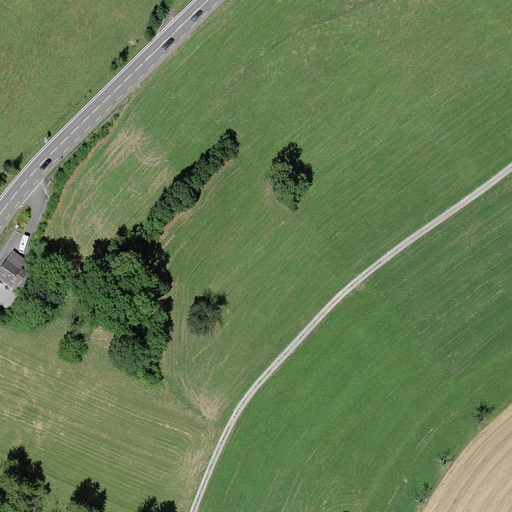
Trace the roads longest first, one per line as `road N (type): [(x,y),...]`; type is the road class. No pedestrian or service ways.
road 1 (track): [(193,511),(227,427),(277,361),(360,274),(511,165)]
road 2 (secondary): [(0,215),(56,147),(206,0)]
